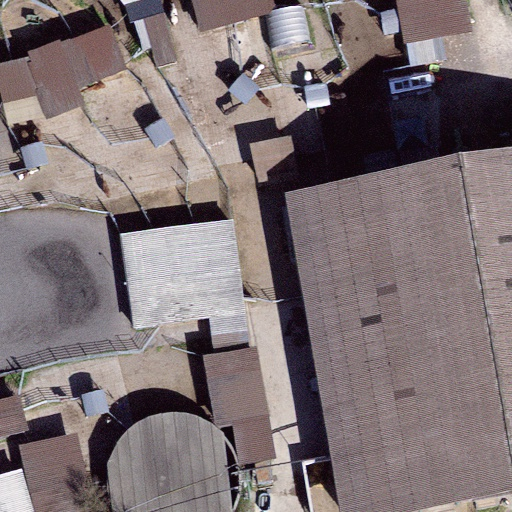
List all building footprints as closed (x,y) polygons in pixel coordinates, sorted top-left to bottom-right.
[(279,44),(274,13),(197,24),(194,0),(150,0),(145,1),(154,61),(279,44)] [(197,0),(200,17),(272,9),(271,0),(197,0)] [(398,0),(405,37),(473,26),(468,0),(398,0)] [(41,84),(50,104),(133,69),(110,14),(0,59),(0,78),(8,98),(41,84)] [(349,511),(419,511),(511,495),(511,170),(295,210),(349,511)] [(238,215),(127,225),(135,312),(246,302),(238,215)] [(266,344),(219,346),(224,456),(271,454),(266,344)] [(0,393),(0,440),(32,432),(22,388),(0,393)] [(105,417),(117,511),(134,511),(146,510),(146,511),(227,511),(213,402),(105,417)] [(24,441),(35,485),(90,471),(78,427),(24,441)] [(0,465),(0,511),(36,511),(24,460),(0,465)]
